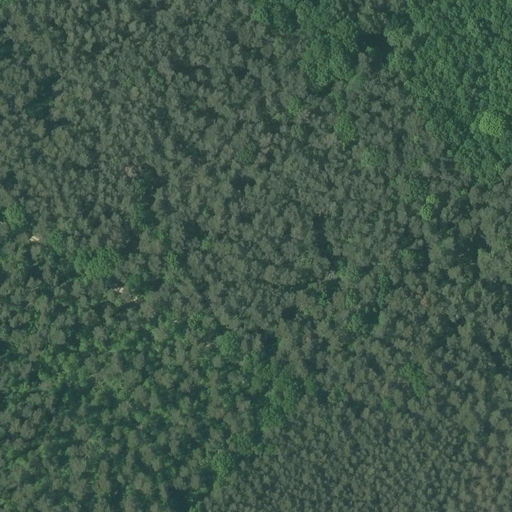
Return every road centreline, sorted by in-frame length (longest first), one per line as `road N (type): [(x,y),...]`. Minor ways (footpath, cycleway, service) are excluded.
road 1 (track): [(302,394),(0,220)]
road 2 (track): [(511,176),(302,394)]
road 3 (track): [(302,394),(441,432),(511,440)]
road 4 (track): [(302,394),(187,511)]
